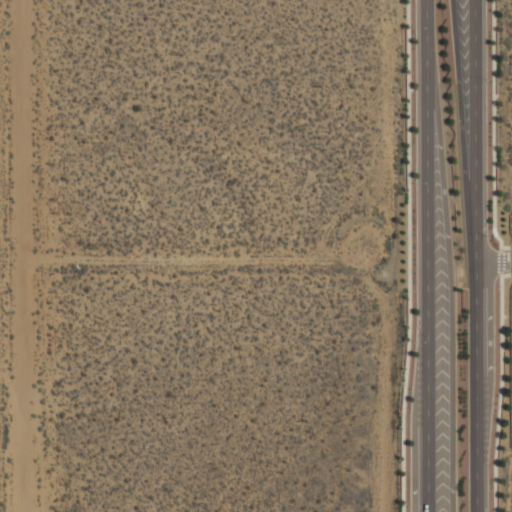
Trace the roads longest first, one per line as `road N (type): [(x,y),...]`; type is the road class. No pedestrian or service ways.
road 1 (track): [(26,511),(21,0)]
road 2 (secondary): [(429,0),(428,511)]
road 3 (secondary): [(429,71),(452,290),(452,511)]
road 4 (secondary): [(479,263),(477,0)]
road 5 (secondary): [(481,511),(479,263)]
road 6 (secondary): [(428,332),(414,424),(414,511)]
